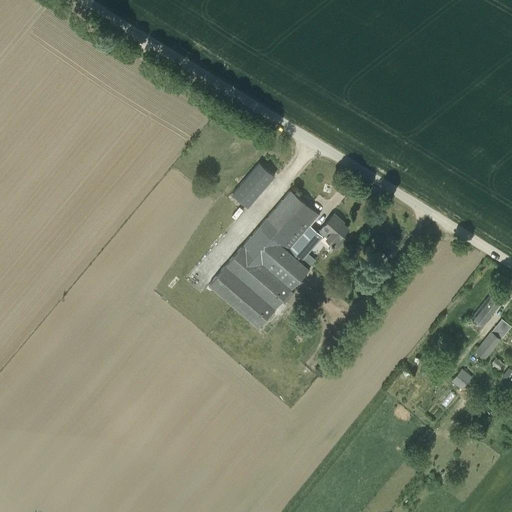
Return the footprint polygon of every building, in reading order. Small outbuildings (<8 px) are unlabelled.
[(259,161),(232,193),(248,206),(275,175),(259,161)] [(243,244),(208,284),(258,327),(309,267),(301,260),(322,235),(310,225),(320,214),(291,189),(243,244)] [(334,212),(322,226),(329,232),(325,237),(337,247),(344,239),(340,236),(348,227),(343,222),(344,221),(334,212)] [(502,300),(491,292),(472,317),(482,325),(502,300)] [(511,325),(496,313),(476,339),(481,343),(475,351),(485,359),(490,351),(491,351),(511,325)] [(496,356),(490,364),(498,371),(504,363),(496,356)] [(462,389),(471,376),(461,368),(451,380),(462,389)]
